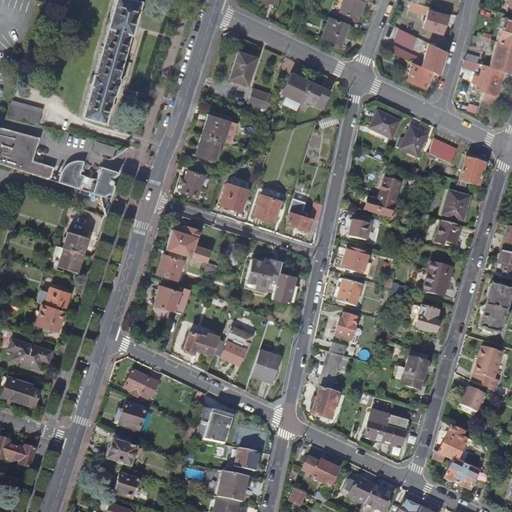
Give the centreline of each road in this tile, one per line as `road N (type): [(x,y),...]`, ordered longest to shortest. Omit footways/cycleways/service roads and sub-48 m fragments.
road 1 (residential): [(507,149),(412,481)]
road 2 (tertiary): [(213,8),(149,199)]
road 3 (residential): [(107,338),(287,422)]
road 4 (residential): [(321,254),(149,199)]
road 5 (residential): [(358,78),(321,254)]
road 6 (residential): [(321,254),(287,422)]
road 7 (residential): [(358,78),(213,8)]
road 8 (tertiary): [(149,199),(107,338)]
road 9 (residential): [(287,422),(412,481)]
